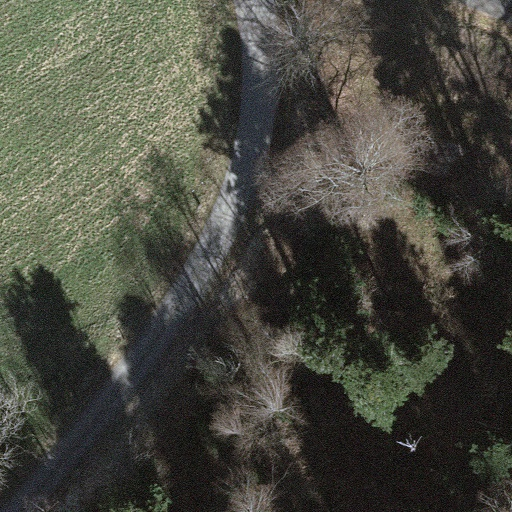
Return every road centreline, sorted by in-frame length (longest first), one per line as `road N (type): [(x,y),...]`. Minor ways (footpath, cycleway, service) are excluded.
road 1 (unclassified): [(256,0),(262,84),(240,194),(220,245),(23,511)]
road 2 (track): [(511,277),(240,194)]
